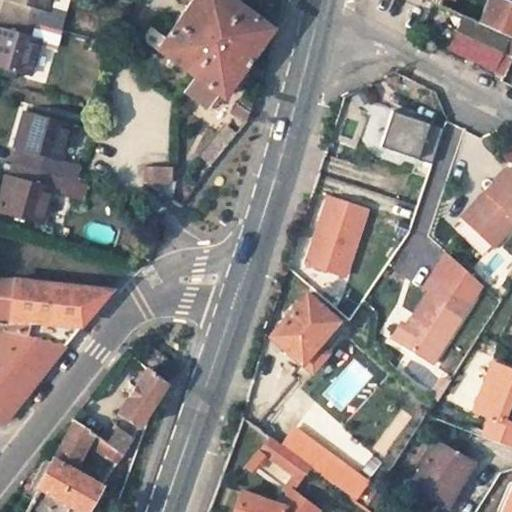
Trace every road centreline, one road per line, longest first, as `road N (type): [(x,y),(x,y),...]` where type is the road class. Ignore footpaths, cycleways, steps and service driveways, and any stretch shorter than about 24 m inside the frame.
road 1 (unclassified): [(241,279),(181,279),(145,293),(0,468)]
road 2 (secondary): [(241,279),(316,21)]
road 3 (secondary): [(160,511),(241,279)]
road 4 (residential): [(316,21),(511,113)]
